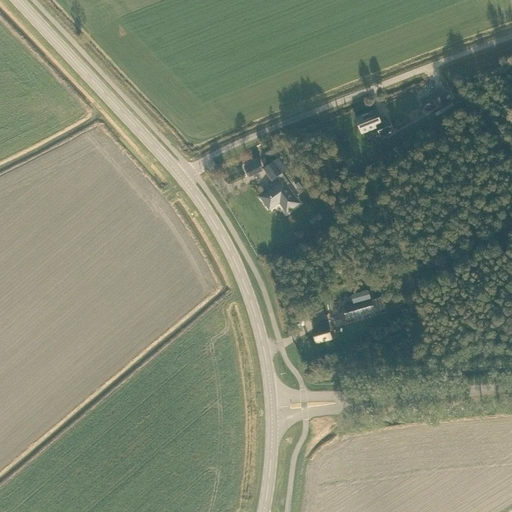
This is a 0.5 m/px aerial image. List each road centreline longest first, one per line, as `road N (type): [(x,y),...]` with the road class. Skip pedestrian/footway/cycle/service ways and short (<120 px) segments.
road 1 (unclassified): [(181,176),(258,134),(511,36)]
road 2 (secondary): [(181,176),(16,0)]
road 3 (secondary): [(264,350),(228,246),(181,176)]
road 4 (tertiary): [(351,400),(511,387)]
